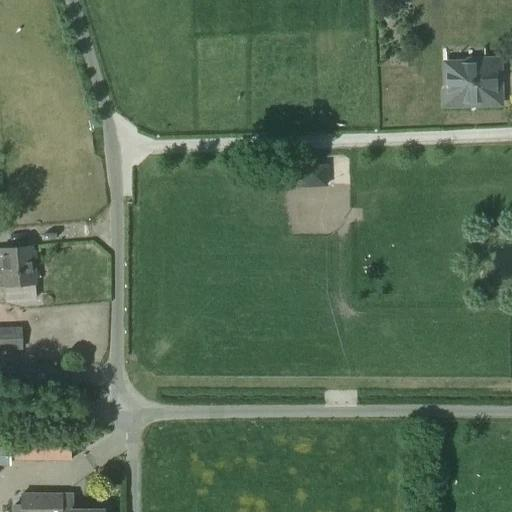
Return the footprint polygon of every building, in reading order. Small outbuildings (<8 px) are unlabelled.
[(450,87),(448,90),(448,105),(468,105),(470,102),(481,102),(484,104),(504,104),(503,103),(501,103),(500,84),(503,81),(503,60),(488,60),(488,65),(485,68),(472,68),(469,66),(449,66),(450,87)] [(0,286),(1,286),(3,302),(33,299),(31,284),(32,284),(28,246),(0,248),(0,286)] [(20,329),(0,329),(0,349),(20,349),(20,329)] [(9,435),(9,459),(70,461),(70,435),(9,435)] [(13,506),(12,511),(60,511),(61,499),(61,494),(21,493),(21,505),(13,506)] [(61,499),(60,511),(102,511),(103,510),(71,509),(71,499),(61,499)]
